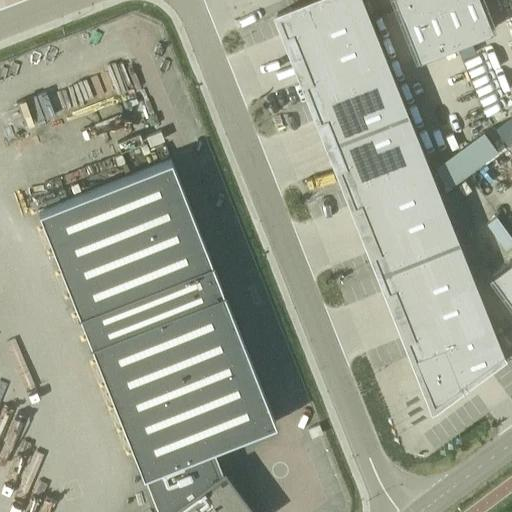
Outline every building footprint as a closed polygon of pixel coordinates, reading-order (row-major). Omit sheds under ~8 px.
[(502,352),(457,239),(406,111),(362,0),(309,0),(290,8),(290,7),(275,13),(276,14),(275,14),(279,24),(279,23),(283,33),(290,31),(308,77),(301,80),(307,94),(308,94),(312,105),(311,105),(317,119),(324,117),(333,140),(342,163),(335,166),(341,180),(342,180),(346,190),(345,191),(351,205),(358,202),(376,248),(369,251),(375,265),(376,265),(378,270),(380,276),(379,276),(385,290),(392,287),(411,334),(403,337),(409,351),(410,351),(420,375),(419,376),(430,404),(431,404),(432,405),(444,396),(444,395),(457,386),(456,386),(502,352)] [(491,28),(479,0),(394,0),(417,58),(491,28)] [(449,185),(499,149),(484,128),(434,164),(449,185)] [(169,156),(37,209),(141,474),(148,472),(164,511),(162,511),(255,511),(223,468),(216,473),(206,449),(274,422),(169,156)] [(511,256),(489,273),(511,303),(511,256)]
